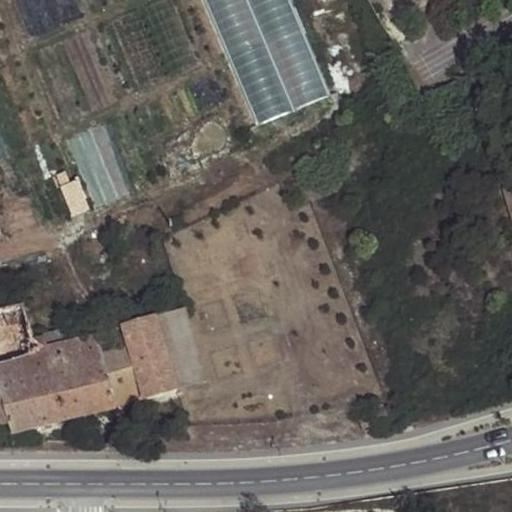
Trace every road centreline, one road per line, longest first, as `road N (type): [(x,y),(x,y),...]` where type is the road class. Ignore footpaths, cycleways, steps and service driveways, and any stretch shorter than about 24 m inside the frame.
road 1 (tertiary): [(71,486),(229,483),(423,458),(511,437)]
road 2 (track): [(328,119),(37,242),(0,248)]
